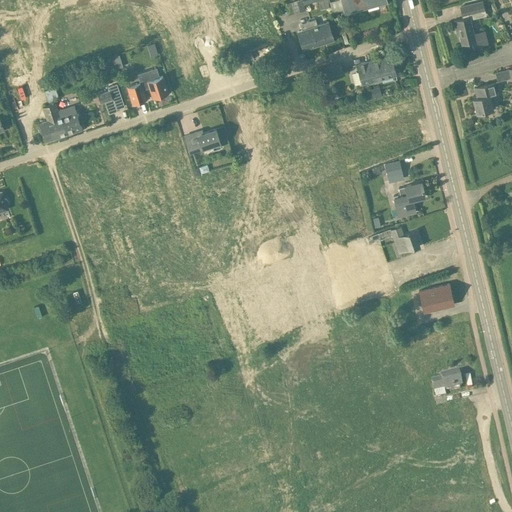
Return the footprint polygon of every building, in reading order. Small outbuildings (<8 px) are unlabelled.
[(300,0),(294,2),(297,12),(305,10),(302,0),(300,0)] [(318,0),(320,10),(329,7),(328,2),(329,2),(328,0),(318,0)] [(341,0),(345,14),(387,2),(386,0),(341,0)] [(463,19),(454,21),(456,31),(459,31),(462,43),(466,42),(468,47),(480,44),(477,30),(473,31),(470,17),(485,14),(481,0),(476,0),(460,4),(463,19)] [(315,19),(309,21),(317,44),(334,39),(328,22),(318,25),(315,19)] [(303,49),(317,44),(309,21),(300,24),(302,30),(298,31),(303,49)] [(116,68),(122,66),(119,55),(112,57),(116,68)] [(391,56),(357,65),(362,83),(396,74),(391,56)] [(344,73),(343,70),(341,64),(327,68),(331,78),(344,73)] [(511,77),(511,67),(495,72),(497,82),(499,82),(498,81),(511,77)] [(144,88),(150,86),(153,97),(168,92),(163,75),(159,76),(156,68),(138,73),(141,82),(142,82),(144,88)] [(132,104),(147,99),(144,88),(142,82),(141,82),(127,87),(132,104)] [(109,91),(98,95),(101,102),(112,98),(114,105),(123,102),(117,83),(108,86),(109,91)] [(493,109),(489,95),(497,93),(495,83),(475,88),(477,98),(473,98),(477,113),(493,109)] [(49,102),(59,98),(55,87),(44,90),(49,102)] [(365,98),(380,95),(379,87),(363,90),(365,98)] [(45,141),(69,133),(63,115),(60,116),(58,110),(56,103),(42,107),(47,120),(39,123),(40,125),(37,125),(40,134),(43,133),(45,141)] [(60,116),(63,115),(69,133),(82,129),(74,105),(58,110),(60,116)] [(219,142),(220,142),(215,129),(199,134),(198,131),(185,135),(190,151),(202,147),(203,148),(211,145),(213,150),(221,147),(219,142)] [(402,175),(398,161),(384,165),(387,178),(402,175)] [(193,168),(192,170),(194,175),(201,173),(199,168),(197,167),(193,168)] [(413,199),(425,196),(422,182),(398,187),(400,193),(393,195),(398,216),(416,212),(413,199)] [(0,211),(7,209),(6,205),(8,205),(9,203),(8,199),(6,198),(4,198),(2,191),(0,191),(0,211)] [(381,226),(378,216),(372,218),(374,227),(381,226)] [(419,246),(413,230),(404,233),(401,225),(389,229),(397,253),(419,246)] [(285,323),(394,290),(378,240),(364,244),(363,239),(264,270),(275,304),(253,311),(261,339),(288,331),(285,323)] [(214,291),(218,301),(242,292),(238,282),(214,291)] [(453,305),(448,283),(416,290),(421,312),(453,305)] [(230,349),(232,361),(240,359),(237,347),(230,349)] [(444,391),(461,387),(457,372),(441,376),(441,378),(432,380),(434,391),(444,388),(444,391)]
